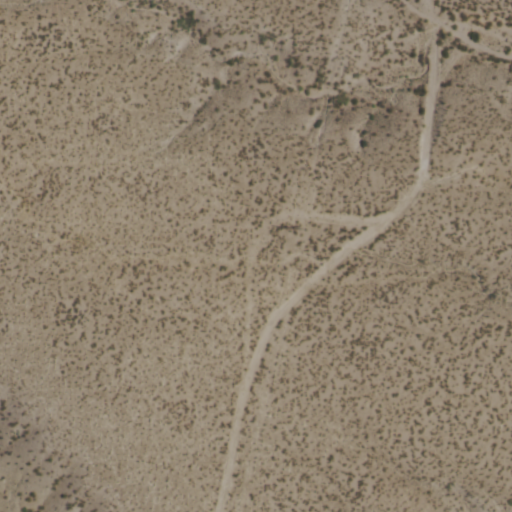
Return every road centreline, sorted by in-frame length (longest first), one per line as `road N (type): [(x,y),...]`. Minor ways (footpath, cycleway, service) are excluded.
road 1 (track): [(392,218),(275,220),(254,251),(250,276),(247,361),(254,370)]
road 2 (track): [(392,218),(418,189),(430,137),(437,27),(427,0)]
road 3 (track): [(254,370),(275,316),(392,218)]
road 4 (track): [(219,511),(232,490),(254,370)]
